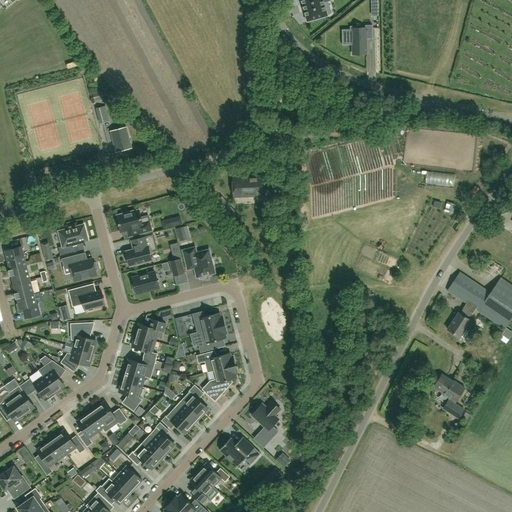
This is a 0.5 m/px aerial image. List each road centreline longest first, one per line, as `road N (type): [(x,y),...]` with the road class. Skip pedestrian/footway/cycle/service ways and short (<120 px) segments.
road 1 (unclassified): [(318,511),(420,306),(511,167)]
road 2 (residential): [(122,309),(230,284),(239,292),(260,382),(139,511)]
road 3 (residential): [(122,309),(101,377),(0,447)]
road 4 (unclassified): [(439,104),(320,64),(276,15)]
road 5 (residential): [(265,146),(439,104)]
road 6 (residential): [(94,193),(265,146)]
road 7 (unclassified): [(276,15),(281,116),(265,146)]
